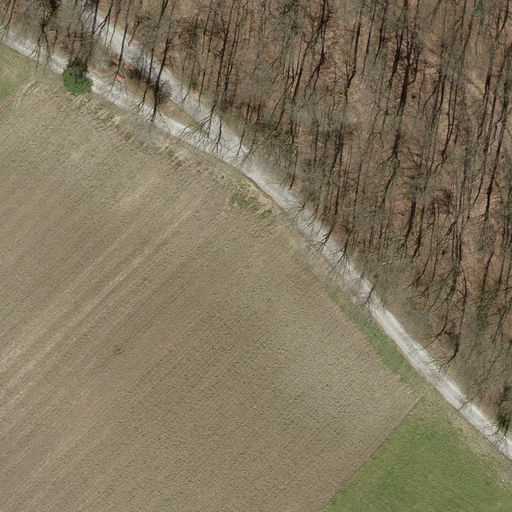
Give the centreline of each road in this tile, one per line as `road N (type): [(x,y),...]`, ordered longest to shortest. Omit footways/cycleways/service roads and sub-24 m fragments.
road 1 (track): [(258,167),(511,452)]
road 2 (track): [(0,37),(258,167)]
road 3 (track): [(73,0),(258,167)]
